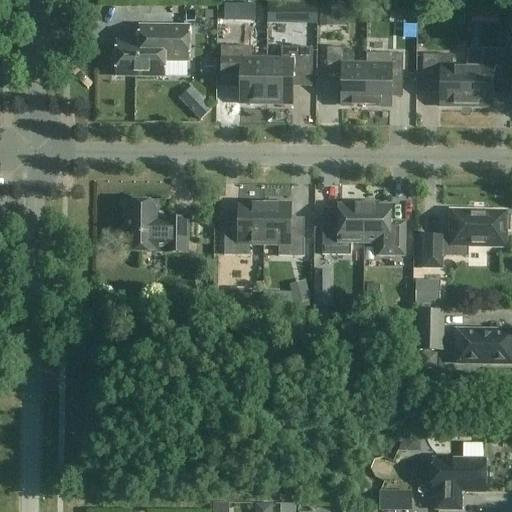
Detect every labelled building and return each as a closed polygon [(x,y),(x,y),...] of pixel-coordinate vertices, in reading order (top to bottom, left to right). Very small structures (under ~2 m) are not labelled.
[(229,22),(249,22),(249,6),(229,6),(229,22)] [(324,9),(325,31),(349,29),(348,7),(324,9)] [(274,25),(294,25),(294,20),(316,20),(317,11),(274,11),(274,25)] [(189,28),(153,28),(153,44),(117,43),(117,53),(113,55),(113,65),(116,68),(116,77),(164,78),(164,62),(188,62),(189,28)] [(266,106),(267,61),(252,61),(252,48),(220,48),(220,76),(240,76),(240,105),(266,106)] [(280,61),(267,61),(266,106),(292,106),(292,77),(312,77),(312,49),(280,49),(280,61)] [(342,107),(366,107),(366,67),(354,67),(354,55),(343,55),(343,49),(327,49),(326,77),(342,77),(342,107)] [(366,67),(366,107),(390,107),(390,79),(402,80),(403,56),(379,55),(379,67),(366,67)] [(440,108),(466,108),(466,68),(452,68),(452,56),(423,56),(422,80),(440,80),(440,108)] [(466,68),(466,108),(492,109),(492,81),(510,81),(511,57),(481,57),(481,69),(466,68)] [(157,204),(125,203),(125,228),(122,228),(122,245),(125,245),(125,253),(187,254),(187,221),(160,221),(157,218),(157,204)] [(351,245),(364,245),(364,204),(350,204),(350,207),(339,207),(338,228),(323,228),(322,257),(350,257),(351,245)] [(379,204),(364,204),(364,245),(377,245),(377,257),(405,258),(405,229),(390,229),(390,207),(379,207),(379,204)] [(250,245),(264,246),(265,206),(238,205),(238,233),(224,233),(224,257),(249,257),(250,245)] [(265,206),(264,246),(278,246),(278,258),(304,258),(304,239),(290,239),(291,206),(265,206)] [(506,213),(450,212),(450,240),(442,240),(442,238),(424,238),(423,270),(441,270),(442,258),(468,258),(468,248),(506,249),(506,233),(510,233),(511,217),(506,217),(506,213)] [(443,312),(417,312),(417,353),(443,353),(443,312)] [(511,333),(457,333),(456,365),(511,365),(511,333)] [(468,446),(469,459),(487,458),(487,445),(468,446)] [(460,511),(460,497),(464,493),(484,493),(485,461),(433,460),(433,492),(437,493),(436,511),(460,511)]
